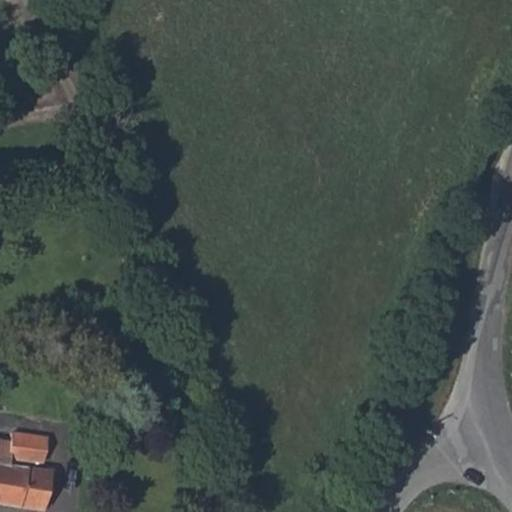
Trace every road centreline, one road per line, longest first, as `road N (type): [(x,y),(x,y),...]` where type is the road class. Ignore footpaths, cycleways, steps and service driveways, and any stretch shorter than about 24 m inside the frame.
road 1 (unclassified): [(475,414),(475,307),(511,197)]
road 2 (residential): [(475,414),(414,472),(387,511)]
